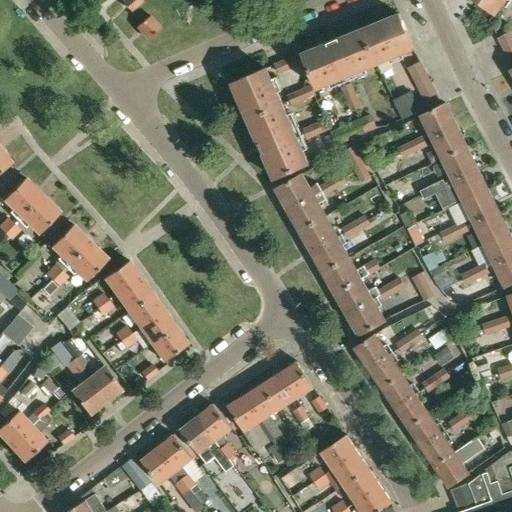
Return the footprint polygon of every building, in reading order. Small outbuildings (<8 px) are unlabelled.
[(131,10),(142,1),(141,0),(124,0),(123,1),(131,10)] [(478,0),(496,13),(503,3),(505,0),(478,0)] [(412,48),(399,14),(303,53),(316,88),(412,48)] [(137,26),(147,38),(148,39),(160,28),(149,16),(137,26)] [(500,38),(499,38),(511,64),(511,63),(511,31),(506,34),(500,38)] [(299,55),(287,60),(291,69),(303,64),(299,55)] [(291,69),(287,60),(275,65),(279,75),(291,69)] [(411,67),(414,74),(424,69),(420,62),(413,66),(411,67)] [(233,83),(263,151),(274,178),(309,162),(267,68),(233,83)] [(417,80),(427,75),(424,69),(414,74),(417,80)] [(427,75),(417,80),(421,87),(430,82),(427,75)] [(424,94),(434,89),(430,82),(421,87),(424,94)] [(352,83),(341,87),(346,100),(357,95),(352,83)] [(312,85),(300,90),(304,100),(316,95),(312,85)] [(430,105),(440,100),(434,89),(424,94),(430,105)] [(304,100),(300,90),(288,95),(292,105),(304,100)] [(396,98),(393,99),(403,119),(406,117),(421,110),(415,98),(411,90),(396,98)] [(362,108),(357,95),(346,100),(351,112),(362,108)] [(420,116),(431,138),(457,125),(447,103),(420,116)] [(367,133),(378,128),(372,114),(361,119),(367,133)] [(328,118),(315,124),(320,134),(332,129),(328,118)] [(351,123),(357,137),(367,133),(361,119),(351,123)] [(357,137),(351,123),(341,127),(347,142),(357,137)] [(308,140),(320,134),(315,124),(303,129),(308,140)] [(457,125),(431,138),(433,143),(441,159),(467,146),(461,133),(457,125)] [(332,134),(336,145),(337,146),(347,142),(341,127),(331,132),(332,134)] [(329,147),(336,145),(332,134),(325,137),(329,147)] [(423,135),(410,141),(415,151),(420,149),(427,146),(425,140),(423,135)] [(410,141),(398,147),(401,152),(403,157),(415,151),(410,141)] [(365,165),(355,146),(345,151),(355,171),(365,165)] [(474,160),(467,146),(441,159),(452,180),(478,167),(474,160)] [(0,148),(0,171),(11,163),(0,148)] [(371,177),(365,165),(355,171),(361,182),(371,177)] [(441,180),(432,185),(436,193),(444,210),(462,202),(488,189),(482,175),(480,171),(478,167),(452,180),(443,184),(441,180)] [(279,188),(276,189),(288,210),(322,190),(320,187),(318,183),(309,189),(301,175),(279,188)] [(342,175),(331,181),(336,190),(347,184),(344,178),(342,175)] [(3,201),(20,217),(42,194),(25,177),(3,201)] [(331,181),(320,187),(322,190),(326,196),(336,190),(331,181)] [(436,193),(432,185),(421,191),(425,199),(436,193)] [(473,223),(499,210),(488,189),(462,202),(473,223)] [(322,190),(288,210),(299,230),(325,216),(318,205),(327,199),(326,196),(322,190)] [(60,212),(45,197),(42,194),(20,217),(37,234),(60,212)] [(499,210),(473,223),(477,231),(467,236),(474,249),(484,244),(509,231),(499,210)] [(409,211),(401,215),(407,227),(415,223),(409,211)] [(365,215),(354,221),(359,232),(371,225),(368,220),(365,215)] [(336,237),(325,216),(299,230),(311,251),(336,237)] [(0,225),(0,228),(5,233),(14,224),(8,217),(0,225)] [(354,221),(342,228),(345,233),(348,238),(359,232),(354,221)] [(465,221),(453,227),(458,237),(469,232),(467,226),(465,221)] [(21,230),(14,224),(5,233),(12,240),(21,230)] [(50,247),(68,264),(90,242),(72,224),(50,247)] [(416,225),(408,229),(417,246),(425,242),(416,225)] [(453,227),(441,232),(443,237),(446,243),(458,237),(453,227)] [(511,236),(509,231),(484,244),(494,265),(511,256),(511,236)] [(434,242),(443,237),(441,232),(432,236),(434,242)] [(323,272),(348,258),(336,237),(311,251),(323,272)] [(108,259),(93,244),(90,242),(68,264),(86,281),(108,259)] [(430,271),(440,266),(438,263),(447,259),(441,248),(422,257),(430,271)] [(511,256),(494,265),(505,287),(511,283),(511,256)] [(354,269),(360,279),(380,267),(374,257),(354,269)] [(360,279),(354,269),(348,258),(323,272),(335,293),(360,279)] [(140,277),(128,260),(117,268),(104,278),(116,295),(140,277)] [(46,274),(53,280),(62,270),(55,264),(46,274)] [(482,266),(474,269),(479,280),(491,274),(488,269),(487,268),(486,264),(482,266)] [(443,265),(440,266),(430,271),(437,282),(449,277),(443,265)] [(474,269),(462,275),(465,280),(467,285),(479,280),(474,269)] [(69,276),(62,270),(53,280),(60,286),(69,276)] [(426,280),(423,272),(413,277),(417,285),(426,280)] [(116,295),(127,311),(152,293),(140,277),(116,295)] [(388,285),(393,294),(405,287),(400,278),(388,285)] [(19,291),(7,279),(0,285),(0,291),(6,297),(10,301),(16,293),(19,291)] [(360,279),(335,293),(346,314),(372,299),(379,296),(381,294),(379,290),(377,287),(368,292),(360,279)] [(430,288),(426,280),(417,285),(421,292),(430,288)] [(51,281),(43,289),(49,295),(57,287),(51,281)] [(379,290),(381,294),(379,296),(381,301),(393,294),(388,285),(379,290)] [(421,292),(424,300),(432,296),(434,295),(430,288),(421,292)] [(93,301),(98,308),(109,300),(104,293),(93,301)] [(164,310),(152,293),(127,311),(139,328),(164,310)] [(372,299),(346,314),(359,335),(383,320),(377,308),(372,299)] [(114,307),(109,300),(98,308),(103,315),(114,307)] [(80,321),(67,306),(57,315),(69,330),(80,321)] [(139,328),(151,344),(176,327),(164,310),(139,328)] [(18,315),(2,333),(16,345),(32,327),(23,319),(18,315)] [(508,315),(495,320),(499,330),(511,326),(510,321),(508,315)] [(495,320),(483,324),(483,325),(484,329),(486,334),(499,330),(495,320)] [(116,333),(121,341),(132,333),(127,326),(116,333)] [(163,361),(188,343),(176,327),(151,344),(163,361)] [(407,337),(412,345),(422,338),(417,330),(407,337)] [(132,333),(121,341),(126,348),(137,341),(132,333)] [(382,347),(374,335),(354,349),(368,369),(392,353),(386,345),(382,347)] [(401,352),(412,345),(407,337),(396,344),(401,352)] [(54,352),(45,359),(52,368),(61,361),(64,366),(66,365),(72,360),(69,355),(59,342),(50,348),(54,352)] [(368,369),(381,388),(401,375),(392,363),(396,360),(392,353),(368,369)] [(79,355),(72,360),(81,371),(88,366),(79,355)] [(74,376),(81,371),(72,360),(66,365),(74,376)] [(297,398),(314,387),(298,361),(280,372),(297,398)] [(492,376),(488,364),(477,367),(480,379),(492,376)] [(88,366),(81,371),(87,378),(105,402),(122,389),(103,365),(94,373),(88,366)] [(147,380),(158,372),(152,365),(142,373),(147,380)] [(511,369),(510,365),(498,369),(499,374),(501,379),(511,375),(511,369)] [(37,367),(34,376),(43,379),(46,370),(37,367)] [(444,368),(433,375),(440,385),(451,378),(444,368)] [(80,384),(70,391),(89,415),(105,402),(87,378),(81,371),(74,376),(80,384)] [(469,371),(458,378),(463,386),(474,379),(469,371)] [(279,409),(297,398),(280,372),(263,383),(279,409)] [(381,388),(394,408),(418,392),(413,384),(409,387),(401,375),(381,388)] [(433,375),(422,383),(429,392),(440,385),(433,375)] [(43,384),(42,385),(51,394),(58,388),(49,378),(43,384)] [(30,380),(19,390),(26,397),(36,386),(32,382),(30,380)] [(263,383),(245,394),(262,420),(268,430),(274,440),(283,434),(271,414),(279,409),(263,383)] [(59,387),(54,392),(60,398),(65,393),(59,387)] [(394,408),(407,427),(427,414),(420,403),(423,400),(418,392),(394,408)] [(245,394),(228,405),(244,431),(243,432),(256,452),(271,442),(274,440),(268,430),(262,420),(245,394)] [(320,396),(313,401),(320,413),(328,408),(320,396)] [(0,413),(8,420),(17,411),(24,405),(12,397),(0,412),(0,413)] [(31,426),(43,416),(49,410),(43,404),(25,420),(17,411),(0,426),(0,436),(9,447),(31,426)] [(213,404),(196,417),(215,441),(221,448),(230,459),(238,453),(223,434),(231,428),(213,404)] [(302,406),(293,411),(301,423),(309,418),(310,417),(302,406)] [(471,407),(460,415),(466,424),(477,417),(471,407)] [(435,426),(427,414),(407,427),(421,447),(444,431),(439,423),(435,426)] [(460,415),(449,422),(455,431),(466,424),(460,415)] [(43,416),(31,426),(9,447),(23,462),(45,441),(37,432),(48,422),(43,416)] [(215,457),(226,472),(234,465),(230,459),(221,448),(215,441),(196,417),(180,429),(207,463),(215,457)] [(63,445),(73,437),(68,430),(58,438),(63,445)] [(450,439),(444,431),(421,447),(434,467),(454,454),(446,441),(450,439)] [(157,447),(176,471),(190,490),(191,489),(195,493),(201,489),(197,484),(198,483),(190,472),(189,473),(183,466),(192,459),(174,434),(157,447)] [(357,452),(346,435),(321,452),(332,469),(357,452)] [(434,467),(448,487),(468,474),(462,465),(485,449),(478,438),(454,454),(434,467)] [(286,459),(274,440),(271,442),(273,446),(269,448),(279,463),(286,459)] [(190,490),(176,471),(157,447),(141,460),(160,484),(170,476),(176,483),(175,484),(183,495),(190,490)] [(511,511),(511,451),(509,452),(487,469),(491,482),(487,483),(483,471),(468,484),(450,490),(458,511),(511,511)] [(369,469),(357,452),(332,469),(337,476),(343,486),(369,469)] [(132,477),(142,469),(133,457),(123,464),(132,477)] [(310,474),(314,481),(325,473),(321,467),(310,474)] [(355,503),(380,486),(369,469),(343,486),(350,496),(355,503)] [(330,480),(325,473),(314,481),(315,482),(319,487),(330,480)] [(165,498),(152,482),(142,489),(153,506),(165,498)] [(360,511),(377,511),(391,503),(380,486),(355,503),(360,511)] [(105,511),(107,511),(96,494),(66,511),(105,511)] [(335,511),(340,511),(348,507),(343,500),(332,507),(335,511)]
